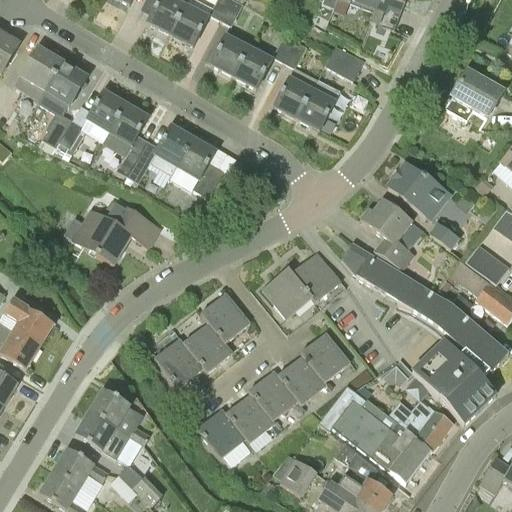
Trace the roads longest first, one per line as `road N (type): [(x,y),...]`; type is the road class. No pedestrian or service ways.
road 1 (residential): [(316,202),(269,151),(14,0)]
road 2 (residential): [(0,498),(107,331),(150,293),(218,257)]
road 3 (residential): [(316,202),(378,141),(454,0)]
road 4 (residential): [(218,257),(270,347),(198,415)]
road 5 (residential): [(440,511),(473,456),(511,416)]
